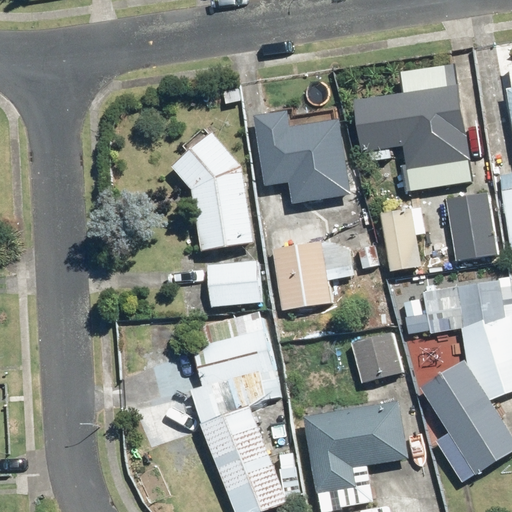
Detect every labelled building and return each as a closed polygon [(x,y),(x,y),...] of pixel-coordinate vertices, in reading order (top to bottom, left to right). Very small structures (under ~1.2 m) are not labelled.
[(410,147),(413,170),(481,160),(470,85),(404,95),(366,100),(375,153),(410,147)] [(298,110),(264,114),(273,186),(303,182),(306,201),(360,194),(350,119),(300,126),(298,110)] [(212,251),(265,243),(252,165),(222,132),(181,166),(201,190),(202,190),(212,251)] [(495,190),(454,197),(464,258),(505,251),(495,190)] [(423,208),(391,214),(401,272),(432,267),(423,208)] [(340,305),(336,281),(361,275),(356,248),(330,241),(327,220),(275,228),(288,312),(340,305)] [(266,261),(213,265),(216,308),(269,304),(266,261)] [(511,308),(507,278),(464,286),(471,330),(511,323),(511,308)] [(269,329),(199,348),(210,389),(201,390),(207,427),(212,426),(244,511),(274,511),(298,503),(262,406),(278,395),(272,382),(285,380),(269,329)] [(400,330),(359,341),(371,385),(412,374),(400,330)] [(511,457),(511,415),(476,357),(430,385),(485,474),(511,457)] [(419,459),(410,400),(314,415),(326,494),(367,487),(364,468),(419,459)]
